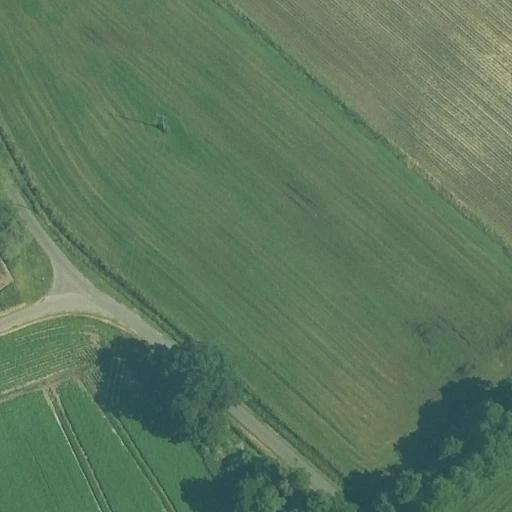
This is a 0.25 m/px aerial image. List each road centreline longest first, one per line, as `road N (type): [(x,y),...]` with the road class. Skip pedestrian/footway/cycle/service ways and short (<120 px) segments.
road 1 (unclassified): [(75,294),(100,305),(241,417),(344,511)]
road 2 (unclassified): [(0,158),(75,294)]
